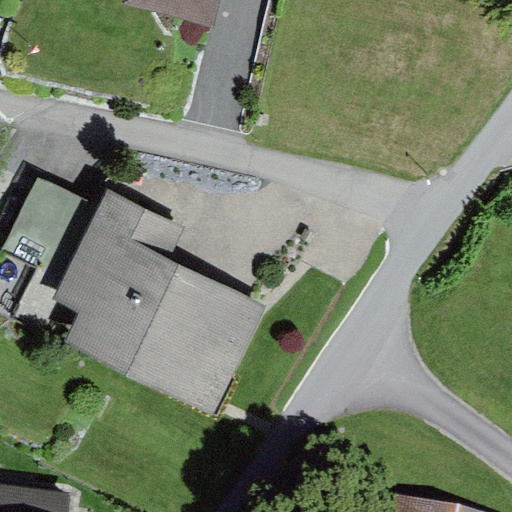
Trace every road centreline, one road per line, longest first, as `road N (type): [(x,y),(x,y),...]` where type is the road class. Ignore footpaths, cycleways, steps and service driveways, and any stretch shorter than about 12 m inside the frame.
road 1 (residential): [(0,105),(218,149),(338,181),(432,220)]
road 2 (residential): [(237,511),(432,220)]
road 3 (residential): [(432,220),(511,106)]
